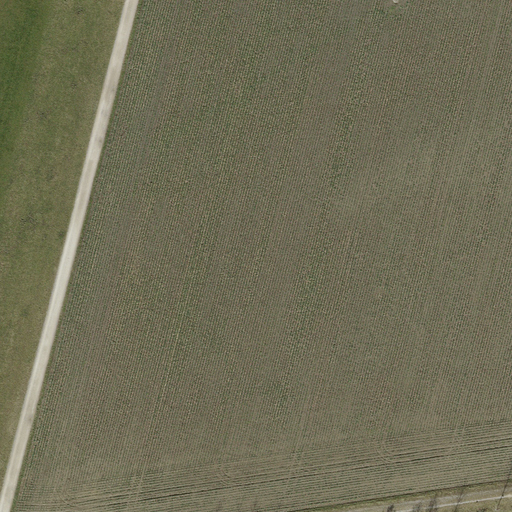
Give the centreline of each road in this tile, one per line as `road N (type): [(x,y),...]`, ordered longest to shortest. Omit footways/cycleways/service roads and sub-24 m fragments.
road 1 (track): [(133,0),(4,511)]
road 2 (track): [(356,511),(511,491)]
